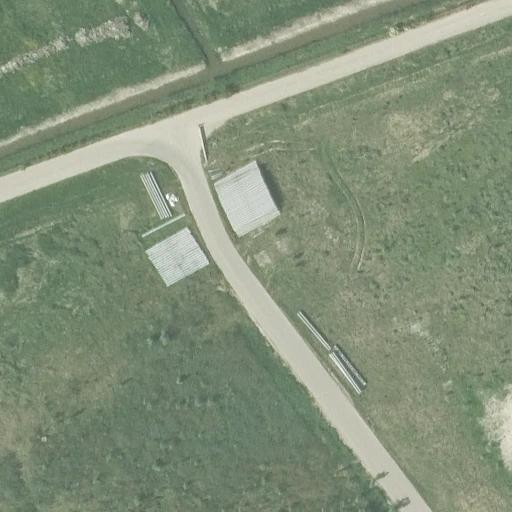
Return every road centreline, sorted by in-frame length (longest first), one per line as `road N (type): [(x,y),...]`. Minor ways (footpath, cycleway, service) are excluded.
road 1 (residential): [(110,0),(179,127)]
road 2 (track): [(0,37),(123,23)]
